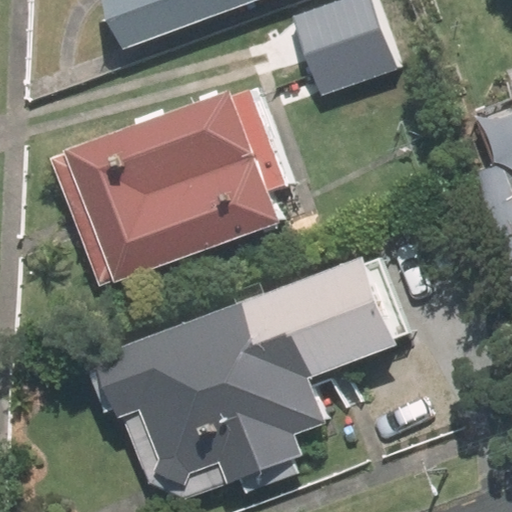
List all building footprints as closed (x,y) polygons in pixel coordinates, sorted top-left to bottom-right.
[(116,0),(135,52),(283,0),(116,0)] [(406,0),(386,0),(302,30),(329,106),(431,70),(406,0)] [(263,96),(64,167),(110,294),(291,230),(278,195),(296,189),(263,96)] [(511,167),(485,177),(511,248),(511,167)] [(336,432),(321,389),(413,355),(380,264),(108,364),(132,427),(138,425),(162,489),(196,506),(314,463),(306,443),(336,432)]
